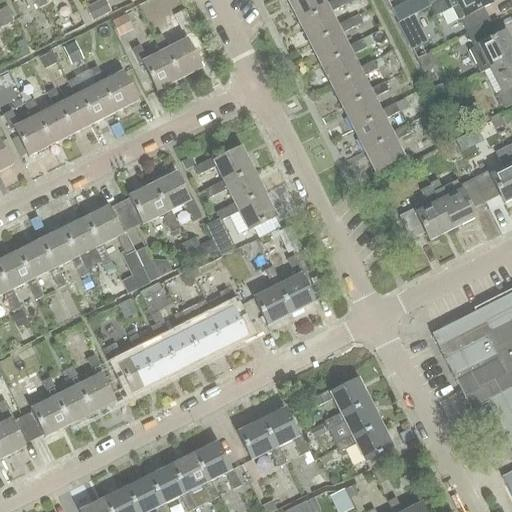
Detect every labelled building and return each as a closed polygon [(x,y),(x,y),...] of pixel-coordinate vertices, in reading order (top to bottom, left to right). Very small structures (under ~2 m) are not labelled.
[(47,6),(43,0),(11,0),(13,3),(12,3),(13,4),(21,0),(33,0),(38,10),(47,6)] [(104,0),(86,9),(92,23),(111,14),(104,0)] [(297,24),(298,25),(327,10),(325,6),(321,0),(291,0),(287,2),(286,2),(287,4),(288,4),(298,24),(297,24)] [(336,0),(325,6),(327,10),(298,25),(299,25),(309,45),(308,45),(308,46),(338,31),(336,27),(329,14),(344,6),(340,0),(336,0)] [(467,34),(490,23),(483,9),(491,5),(489,0),(442,0),(431,6),(436,17),(454,8),(467,34)] [(6,10),(0,12),(0,16),(5,27),(13,23),(6,10)] [(173,17),(184,39),(194,33),(184,12),(173,17)] [(125,16),(111,24),(118,38),(133,31),(125,16)] [(358,16),(351,20),(355,28),(362,24),(358,16)] [(413,17),(398,25),(404,38),(420,30),(413,17)] [(351,20),(336,27),(338,31),(308,46),(309,47),(319,66),(319,67),(349,53),(347,49),(340,36),(355,28),(351,20)] [(497,37),(490,23),(467,34),(474,49),(477,47),(489,70),(511,57),(511,45),(506,33),(497,37)] [(152,40),(160,55),(164,53),(179,82),(179,81),(199,71),(199,72),(201,71),(200,70),(186,43),(187,42),(186,41),(168,50),(161,36),(152,40)] [(362,41),(347,49),(349,53),(319,67),(320,68),(330,88),(330,89),(359,74),(357,70),(351,57),(366,49),(362,41)] [(139,66),(141,65),(142,65),(156,93),(155,93),(156,94),(158,93),(158,92),(178,82),(178,83),(179,82),(164,53),(160,55),(147,61),(139,47),(131,51),(139,66)] [(50,53),(38,60),(43,68),(55,62),(50,53)] [(486,73),(504,109),(511,105),(511,57),(489,70),(489,71),(486,73)] [(373,62),(357,70),(359,74),(330,89),(331,90),(331,89),(341,109),(341,110),(370,95),(368,92),(362,78),(377,71),(373,62)] [(88,72),(96,87),(99,86),(114,115),(115,115),(115,114),(135,104),(137,103),(137,102),(136,102),(123,75),(122,74),(104,83),(97,68),(88,72)] [(67,83),(75,98),(78,97),(93,126),(94,126),(93,125),(113,115),(114,115),(99,86),(96,87),(83,94),(75,79),(67,83)] [(383,84),(368,92),(370,95),(341,110),(342,111),(352,131),(352,132),(381,117),(379,113),(373,100),(388,92),(383,84)] [(442,85),(432,90),(436,98),(446,93),(442,85)] [(46,94),(53,109),(56,107),(71,137),(72,136),(92,126),(93,126),(78,97),(75,98),(62,105),(54,90),(46,94)] [(26,92),(19,95),(24,105),(31,102),(26,92)] [(24,105),(32,120),(35,118),(50,148),(51,147),(70,137),(71,137),(56,107),(53,109),(40,116),(32,101),(31,102),(24,105)] [(403,101),(394,105),(399,114),(407,109),(403,101)] [(394,105),(379,113),(381,117),(352,132),(353,132),(363,152),(362,152),(363,153),(392,138),(390,134),(384,121),(399,114),(394,105)] [(10,132),(13,130),(13,131),(27,158),(28,159),(29,158),(49,148),(50,148),(35,118),(32,120),(19,127),(11,112),(3,116),(10,132)] [(405,127),(390,134),(392,138),(363,153),(363,154),(364,153),(374,173),(373,173),(374,175),(375,175),(375,174),(402,161),(403,161),(404,160),(395,143),(409,135),(405,127)] [(0,172),(9,168),(9,169),(11,168),(11,167),(10,167),(0,146),(0,172)] [(488,172),(473,180),(485,204),(499,197),(503,206),(511,201),(511,163),(505,148),(491,155),(499,171),(490,176),(488,172)] [(215,168),(222,183),(224,187),(252,172),(240,149),(239,150),(214,163),(213,163),(211,160),(196,168),(193,169),(197,177),(215,168)] [(191,159),(181,164),(185,173),(193,169),(196,168),(191,159)] [(226,191),(234,206),(236,210),(264,196),(252,172),(224,187),(222,183),(204,192),(209,200),(226,191)] [(175,175),(151,187),(165,215),(170,213),(184,206),(193,223),(201,219),(192,201),(189,203),(188,202),(175,176),(176,176),(175,175)] [(440,182),(430,188),(452,231),(475,220),(471,211),(485,204),(473,180),(458,188),(460,191),(448,197),(440,182)] [(179,231),(170,213),(165,215),(151,187),(128,199),(128,200),(141,226),(141,227),(162,217),(171,234),(179,231)] [(415,214),(413,210),(398,218),(410,241),(424,234),(429,243),(452,231),(430,188),(420,192),(428,207),(415,214)] [(274,219),(275,219),(264,196),(236,210),(234,206),(216,214),(219,221),(220,223),(221,222),(238,214),(248,233),(249,233),(248,232),(274,219)] [(108,208),(85,220),(99,248),(103,246),(118,239),(127,256),(135,252),(126,234),(122,236),(121,235),(121,236),(108,210),(108,208)] [(85,220),(62,231),(76,260),(80,257),(95,250),(104,268),(112,264),(103,246),(99,248),(85,220)] [(219,221),(205,228),(219,258),(235,251),(221,222),(220,223),(219,221)] [(62,231),(39,243),(53,271),(57,269),(72,261),(81,279),(89,275),(80,257),(76,260),(62,231)] [(294,235),(281,241),(285,250),(298,244),(294,235)] [(196,239),(186,243),(192,255),(198,267),(207,262),(196,239)] [(274,242),(264,247),(275,269),(286,263),(274,242)] [(39,243),(16,254),(30,282),(34,280),(49,273),(58,291),(66,287),(57,269),(53,271),(39,243)] [(254,243),(248,246),(251,252),(257,249),(254,243)] [(121,283),(126,295),(159,278),(145,251),(136,255),(135,253),(127,257),(125,254),(121,256),(132,277),(121,283)] [(16,254),(0,262),(0,281),(6,294),(11,292),(26,284),(35,302),(43,298),(34,280),(30,282),(16,254)] [(192,255),(183,260),(189,271),(198,267),(192,255)] [(295,279),(281,286),(277,288),(290,316),(314,304),(313,303),(300,278),(301,278),(301,277),(304,276),(295,257),(286,261),(295,279)] [(186,267),(176,271),(176,272),(178,276),(188,272),(188,271),(186,267)] [(266,327),(266,328),(290,316),(277,288),(281,286),(272,268),(264,272),(273,290),(253,300),(253,301),(266,327)] [(197,269),(190,272),(194,280),(200,277),(197,269)] [(189,273),(179,278),(185,289),(194,283),(189,273)] [(89,280),(81,284),(85,293),(94,289),(89,280)] [(20,309),(11,292),(6,294),(0,281),(0,297),(3,296),(12,313),(20,309)] [(164,298),(157,284),(139,293),(145,307),(164,298)] [(120,298),(114,286),(99,293),(105,305),(120,298)] [(227,313),(213,320),(209,322),(223,350),(247,338),(246,337),(233,311),(233,310),(236,309),(227,290),(218,295),(227,313)] [(511,295),(431,336),(470,413),(472,412),(486,405),(493,418),(511,456),(511,295)] [(129,301),(118,307),(122,317),(134,311),(129,301)] [(205,324),(190,331),(186,333),(200,361),(223,350),(209,322),(213,320),(204,302),(196,306),(205,324)] [(22,313),(14,317),(20,329),(28,325),(22,313)] [(182,335),(168,342),(164,345),(178,372),(200,361),(186,333),(190,331),(181,313),(173,317),(182,335)] [(158,315),(151,318),(155,326),(159,324),(162,323),(158,315)] [(160,347),(145,354),(141,356),(155,384),(178,372),(164,345),(168,342),(159,324),(155,326),(151,329),(160,347)] [(131,395),(131,396),(155,384),(141,356),(145,354),(136,336),(128,340),(137,358),(117,368),(118,369),(131,395)] [(115,346),(102,352),(109,366),(122,360),(115,346)] [(95,378),(81,386),(77,388),(91,416),(114,404),(114,403),(113,403),(101,378),(101,377),(104,375),(94,357),(86,361),(95,378)] [(72,390),(58,397),(54,399),(68,427),(91,416),(77,388),(81,386),(72,368),(64,372),(72,390)] [(108,377),(103,380),(115,404),(120,401),(108,377)] [(44,438),(44,439),(68,427),(54,399),(58,397),(49,380),(41,384),(50,401),(30,411),(31,412),(44,438)] [(332,400),(339,415),(342,419),(369,405),(357,381),(356,381),(356,382),(331,394),(330,395),(328,392),(312,400),(316,409),(332,400)] [(0,413),(5,424),(0,426),(0,459),(1,461),(25,449),(11,422),(11,421),(13,420),(4,402),(0,404),(0,413)] [(344,423),(351,438),(353,442),(381,428),(369,405),(342,419),(339,415),(324,423),(328,431),(344,423)] [(486,405),(472,412),(479,425),(493,418),(486,405)] [(284,411),(260,423),(274,451),(278,449),(292,442),(300,458),(302,457),(308,453),(300,437),(298,438),(297,437),(284,412),(285,412),(284,411)] [(286,465),(278,449),(274,451),(260,423),(236,435),(237,436),(237,435),(250,461),(250,463),(270,453),(278,469),(286,465)] [(314,441),(326,434),(322,426),(309,432),(314,441)] [(391,451),(392,450),(381,428),(353,442),(351,438),(335,446),(339,454),(355,446),(364,464),(365,464),(365,463),(391,450),(391,451)] [(217,444),(192,457),(206,485),(210,483),(224,476),(232,491),(241,487),(232,471),(230,472),(230,471),(217,446),(217,445),(217,444)] [(308,453),(302,457),(306,466),(313,463),(308,453)] [(330,455),(320,460),(324,468),(333,463),(330,455)] [(192,457),(169,468),(183,496),(187,494),(202,487),(210,503),(218,499),(210,483),(206,485),(192,457)] [(169,468),(146,479),(161,507),(165,505),(179,498),(186,511),(191,511),(195,510),(187,494),(183,496),(169,468)] [(383,471),(374,475),(379,487),(389,482),(383,471)] [(511,472),(501,478),(511,500),(511,472)] [(146,479),(124,491),(134,511),(151,511),(156,510),(157,511),(167,511),(165,505),(161,507),(146,479)] [(353,487),(345,491),(349,500),(357,496),(353,487)] [(134,511),(124,491),(101,502),(106,511),(134,511)] [(343,491),(329,498),(336,511),(347,511),(352,510),(343,491)] [(320,511),(314,499),(306,503),(310,511),(320,511)] [(386,504),(390,511),(423,511),(421,506),(420,505),(406,511),(400,511),(394,500),(386,504)] [(106,511),(101,502),(81,511),(106,511)]
